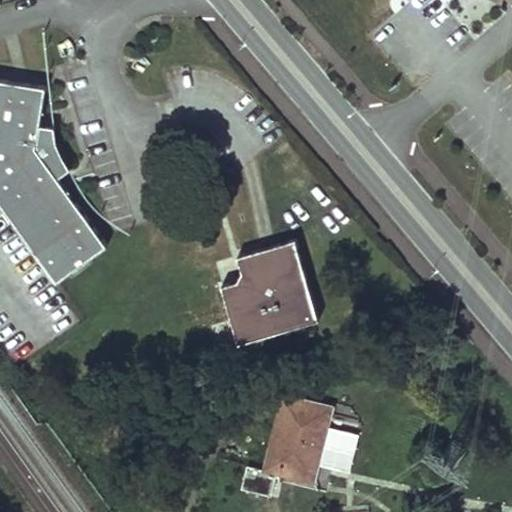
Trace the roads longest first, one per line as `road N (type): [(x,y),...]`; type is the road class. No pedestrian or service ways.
road 1 (secondary): [(215,0),(511,349)]
road 2 (secondary): [(511,311),(246,0)]
